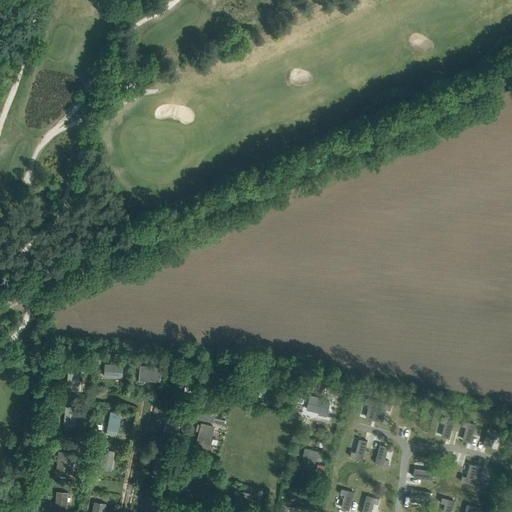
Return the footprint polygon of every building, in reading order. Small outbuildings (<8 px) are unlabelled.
[(134,63),(125,67),(127,72),(136,69),(134,63)] [(125,66),(116,69),(119,77),(127,73),(127,72),(125,67),(125,66)] [(106,363),(104,377),(122,378),(123,367),(127,367),(128,356),(115,355),(114,364),(106,363)] [(224,387),(226,377),(228,371),(215,368),(212,384),(224,387)] [(81,370),(69,369),(67,389),(79,390),(81,370)] [(159,381),(160,371),(141,369),(140,381),(145,381),(145,379),(159,381)] [(177,374),(173,391),(184,393),(188,376),(177,374)] [(276,393),(278,383),(279,379),(264,375),(260,389),(276,393)] [(310,397),(307,409),(320,413),(319,415),(327,417),(331,402),(326,401),(317,399),(310,397)] [(66,406),(64,424),(76,425),(77,407),(66,406)] [(111,411),(108,429),(117,431),(121,413),(111,411)] [(183,417),(178,416),(168,414),(164,429),(179,433),(183,417)] [(214,426),(204,424),(200,423),(195,444),(209,447),(214,426)] [(305,447),(304,450),(300,467),(313,471),(318,451),(305,447)] [(99,467),(111,470),(115,451),(103,449),(99,467)] [(71,463),(72,451),(59,451),(57,472),(73,473),(74,463),(71,463)] [(163,477),(167,459),(158,457),(153,475),(163,477)] [(316,471),(322,473),(324,466),(318,464),(316,471)] [(198,497),(201,482),(195,481),(196,478),(187,475),(183,494),(198,497)] [(226,503),(223,511),(246,511),(247,509),(250,497),(251,493),(237,489),(236,494),(234,505),(226,503)] [(57,492),(55,511),(58,511),(66,511),(69,493),(57,492)] [(154,511),(160,511),(163,500),(148,496),(145,510),(154,511)] [(92,511),(104,511),(106,503),(95,501),(92,511)]
